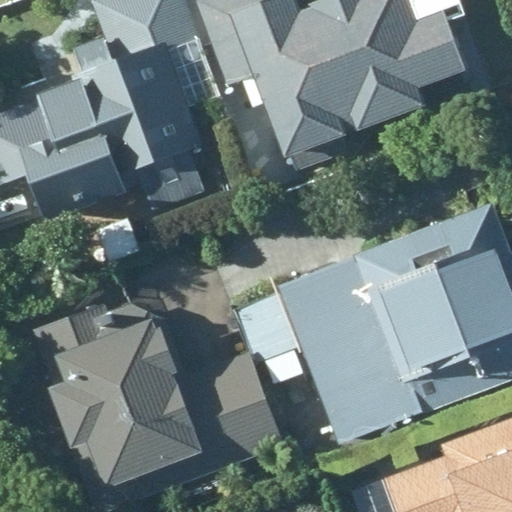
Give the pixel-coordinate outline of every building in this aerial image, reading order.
[(241,142),(187,0),(82,0),(95,35),(67,45),(82,87),(0,117),(0,188),(31,178),(48,223),(120,197),(133,229),(215,199),(199,158),(241,142)] [(222,0),(196,10),(226,90),(256,79),(289,169),(439,115),(429,89),(469,75),(447,14),(423,22),(415,0),(346,0),(300,17),(293,0),(222,0)] [(511,385),(511,256),(495,211),(282,287),(340,447),(511,385)] [(179,381),(157,323),(46,364),(100,511),(138,511),(290,457),(252,354),(179,381)] [(511,511),(511,426),(387,477),(400,511),(511,511)]
